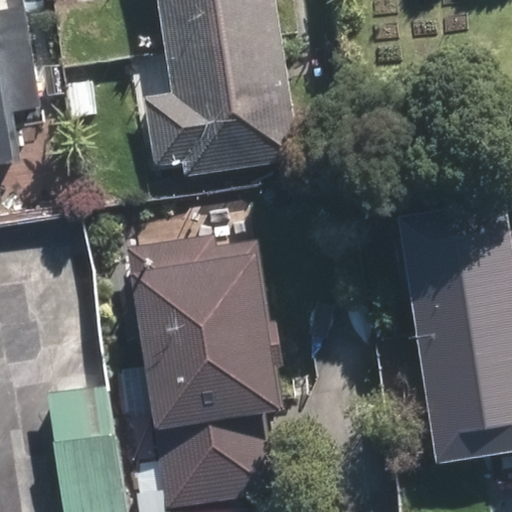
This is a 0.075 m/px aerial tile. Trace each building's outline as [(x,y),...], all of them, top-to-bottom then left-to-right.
[(167,93),(178,165),(207,161),(209,174),(322,157),(298,0),(178,0),(192,89),(167,93)] [(0,165),(2,165),(0,154),(0,113),(34,108),(18,11),(0,13),(0,165)] [(511,448),(511,192),(406,209),(446,459),(511,448)] [(234,231),(140,245),(166,423),(173,422),(186,505),(297,489),(284,405),(293,404),(274,281),(282,280),(275,237),(236,243),(234,231)] [(141,511),(123,380),(57,389),(73,511),(141,511)]
